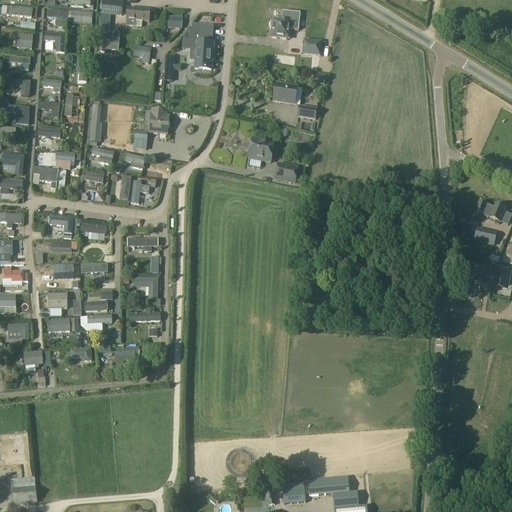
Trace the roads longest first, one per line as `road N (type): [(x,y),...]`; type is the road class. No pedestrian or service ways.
road 1 (unclassified): [(428,511),(446,223),(436,70),(444,51)]
road 2 (unclassified): [(58,501),(160,494),(169,484),(189,176)]
road 3 (residential): [(0,394),(159,377),(162,217)]
road 4 (unclassified): [(28,205),(42,16)]
road 5 (unclassified): [(189,176),(223,116),(234,0)]
road 6 (residential): [(28,205),(36,347)]
